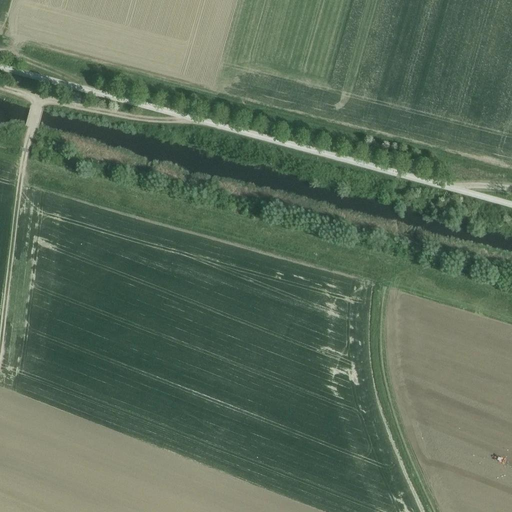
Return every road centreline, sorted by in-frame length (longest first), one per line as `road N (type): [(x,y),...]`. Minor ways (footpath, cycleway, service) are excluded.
road 1 (unclassified): [(511,205),(0,67)]
road 2 (track): [(38,98),(20,176),(0,348)]
road 3 (track): [(0,86),(140,118),(198,120)]
